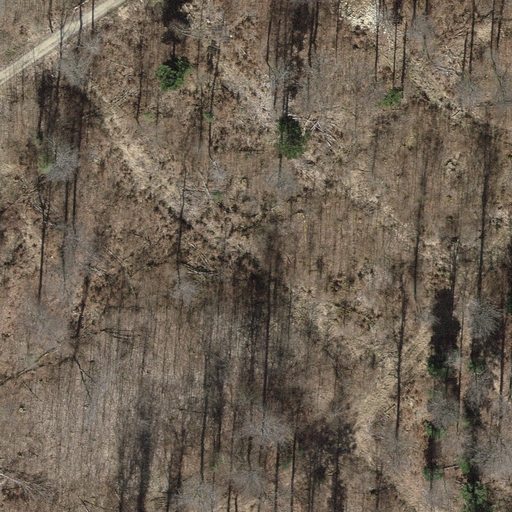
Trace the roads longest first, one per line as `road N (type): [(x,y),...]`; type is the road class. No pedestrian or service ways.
road 1 (track): [(208,511),(291,474),(511,226)]
road 2 (track): [(0,88),(118,0)]
